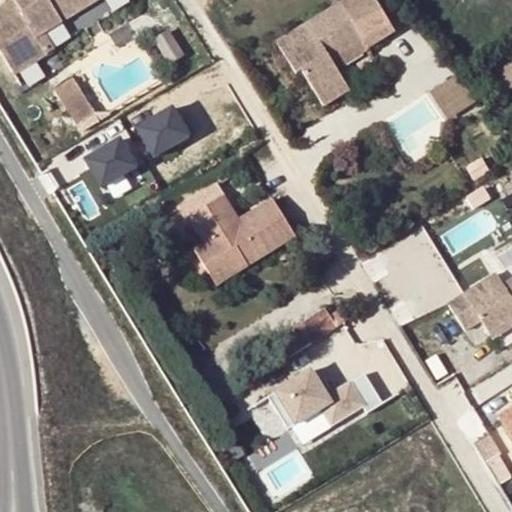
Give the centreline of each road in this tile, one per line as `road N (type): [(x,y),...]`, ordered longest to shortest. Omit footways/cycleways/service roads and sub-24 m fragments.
road 1 (residential): [(502,511),(190,0)]
road 2 (unclassified): [(0,146),(63,247),(92,322),(217,511)]
road 3 (tertiary): [(12,483),(0,354)]
